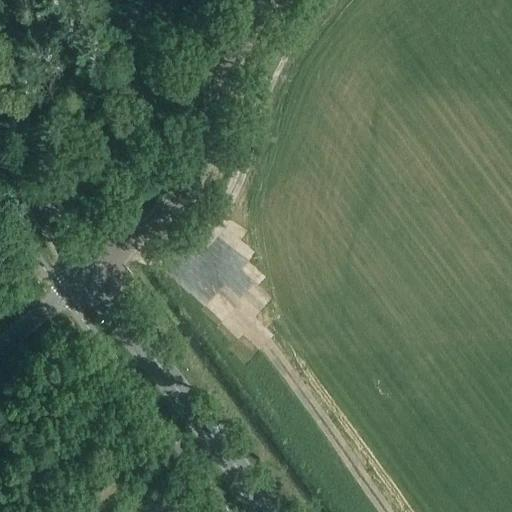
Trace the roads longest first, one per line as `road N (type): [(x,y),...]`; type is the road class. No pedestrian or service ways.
road 1 (unclassified): [(89,275),(192,185),(227,73),(269,0)]
road 2 (primary): [(269,511),(89,275)]
road 3 (primary): [(89,275),(0,152)]
